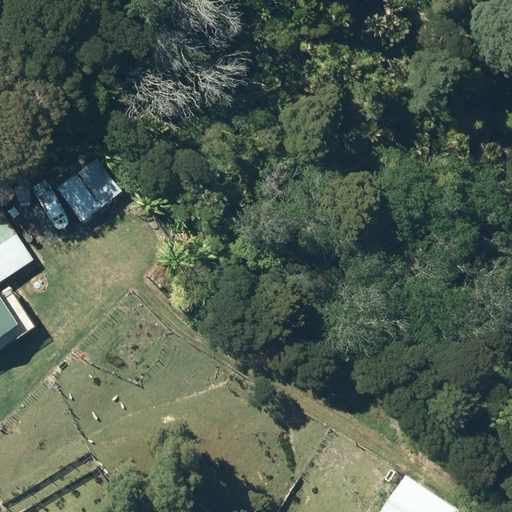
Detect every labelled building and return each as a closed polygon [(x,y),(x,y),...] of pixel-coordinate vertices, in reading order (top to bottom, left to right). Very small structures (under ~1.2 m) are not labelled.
[(59,145),(69,157),(80,148),(70,136),(59,145)] [(58,185),(82,218),(123,189),(98,155),(58,185)] [(28,183),(52,217),(63,209),(39,175),(28,183)] [(0,328),(16,318),(0,293),(0,278),(34,256),(0,203),(0,328)] [(46,240),(56,256),(73,245),(63,230),(46,240)] [(383,511),(458,511),(460,509),(409,475),(383,511)]
